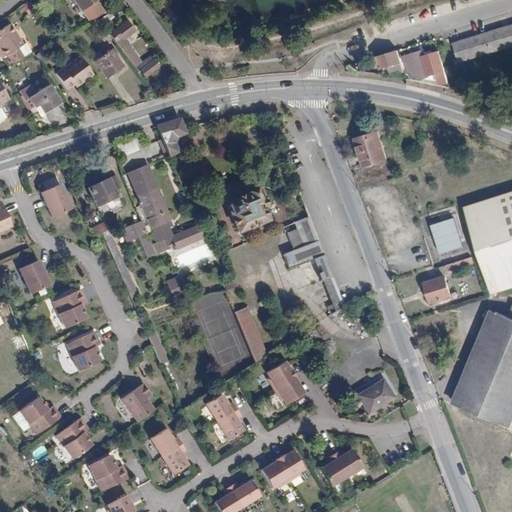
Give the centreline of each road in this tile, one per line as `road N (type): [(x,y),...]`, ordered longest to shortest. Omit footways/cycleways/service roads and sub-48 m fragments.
road 1 (residential): [(433,418),(322,132),(315,87)]
road 2 (residential): [(157,510),(283,428),(381,432),(433,418)]
road 3 (residential): [(315,87),(333,58),(511,3)]
road 4 (secondary): [(206,98),(7,160)]
road 5 (secondary): [(511,132),(398,95),(315,87)]
road 6 (residential): [(133,0),(206,98)]
